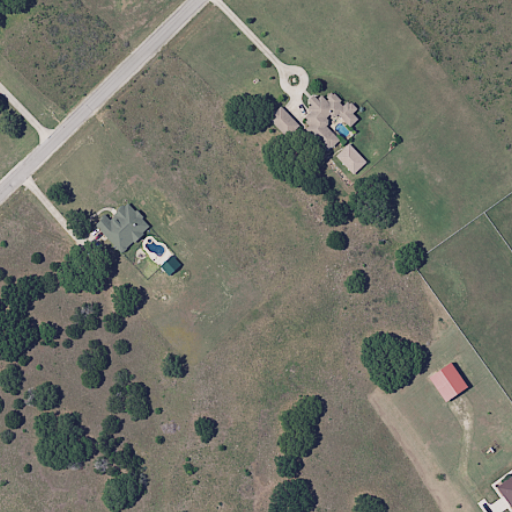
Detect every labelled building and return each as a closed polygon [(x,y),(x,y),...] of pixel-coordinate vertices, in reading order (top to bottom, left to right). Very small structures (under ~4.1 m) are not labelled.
[(353,129),(343,118),(339,122),(340,124),(337,127),(334,122),(327,128),(339,143),(329,152),(310,129),(313,126),(306,118),(311,114),(307,110),(311,106),(306,101),(317,91),(320,95),(324,92),(327,95),(333,90),(343,102),(346,107),(350,103),(361,110),(357,115),(362,121),(353,129)] [(284,108),(272,118),(290,138),(302,127),(284,108)] [(368,164),(356,175),(339,157),(351,145),(368,164)] [(150,226),(143,233),(146,236),(139,242),(136,241),(124,253),(96,224),(106,214),(114,222),(118,218),(115,215),(125,205),(127,207),(130,205),(139,214),(141,212),(146,218),(144,220),(150,226)] [(182,266),(172,275),(161,263),(172,254),(182,266)] [(470,387),(447,403),(430,378),(454,363),(470,387)] [(511,509),(498,488),(507,482),(505,480),(511,476),(511,477),(511,509)]
